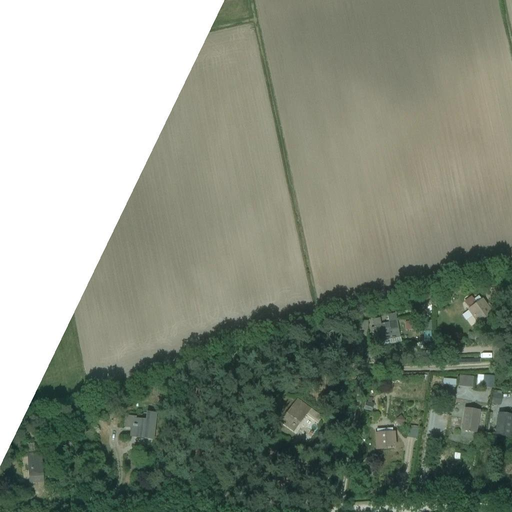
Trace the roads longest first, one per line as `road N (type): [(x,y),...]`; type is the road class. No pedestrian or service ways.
road 1 (track): [(330,506),(360,374),(509,366)]
road 2 (track): [(238,511),(511,499)]
